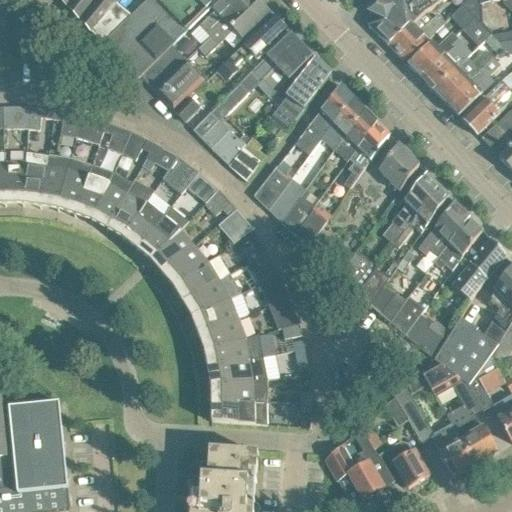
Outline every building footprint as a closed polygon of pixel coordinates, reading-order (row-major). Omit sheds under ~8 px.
[(72,0),(67,7),(80,21),(96,0),(72,0)] [(111,0),(96,0),(80,21),(84,25),(91,33),(92,31),(117,4),(111,0)] [(221,0),(160,0),(157,3),(153,0),(149,0),(133,16),(103,44),(101,46),(136,83),(141,78),(155,65),(158,62),(211,10),(221,0)] [(243,42),(272,15),(257,0),(252,0),(210,40),(198,52),(206,59),(234,32),(243,42)] [(252,0),(221,0),(211,10),(215,14),(200,28),(210,40),(252,0)] [(432,12),(449,0),(380,0),(380,3),(375,1),(369,15),(373,17),(369,26),(369,28),(389,47),(411,25),(413,28),(421,20),(426,15),(429,14),(432,12)] [(482,7),(481,0),(466,0),(467,4),(462,8),(483,27),(482,7)] [(92,31),(91,33),(103,44),(133,16),(117,4),(92,31)] [(267,52),(274,46),(289,32),(275,17),(229,61),(229,62),(236,68),(244,60),(251,61),(255,56),(263,48),(267,52)] [(421,20),(413,28),(411,25),(389,47),(405,64),(445,25),(438,17),(428,26),(421,20)] [(484,29),(483,29),(475,20),(472,23),(465,30),(465,31),(464,32),(471,40),(479,48),(485,42),(491,36),(484,29)] [(421,80),(457,43),(459,41),(452,34),(437,48),(432,43),(408,67),(421,80)] [(277,93),(313,58),(292,35),(268,58),(240,85),(250,96),(265,81),(277,93)] [(504,50),(491,36),(485,42),(498,56),(504,50)] [(433,92),(457,69),(468,59),(472,55),(459,41),(457,43),(421,80),(433,92)] [(161,66),(158,62),(155,65),(141,78),(155,93),(187,63),(175,52),(161,66)] [(446,105),(492,60),(485,52),(472,64),(468,59),(457,69),(433,92),(446,105)] [(493,59),(492,60),(446,105),(459,118),(473,104),(494,84),(489,79),(500,67),(493,59)] [(286,133),(331,76),(316,60),(303,76),(287,98),(289,99),(271,121),(286,133)] [(239,71),(236,68),(229,62),(216,75),(226,84),(239,71)] [(187,63),(155,93),(174,113),(189,100),(206,84),(187,63)] [(491,123),(511,102),(511,92),(510,91),(511,89),(511,84),(506,78),(494,90),(476,108),(462,122),(477,137),(491,123)] [(322,143),(354,100),(342,87),(341,88),(306,133),(320,145),(322,143)] [(200,111),(189,100),(174,113),(185,126),(200,111)] [(335,154),(366,112),(354,100),(322,143),(335,154)] [(29,131),(30,109),(4,109),(4,118),(4,130),(4,132),(29,131)] [(40,133),(43,111),(30,109),(29,131),(40,133)] [(55,122),(56,113),(47,111),(46,120),(55,122)] [(511,111),(482,140),(496,155),(511,139),(511,111)] [(357,151),(378,125),(366,112),(335,154),(347,165),(357,151)] [(76,140),(82,117),(56,113),(55,122),(63,123),(61,138),(76,140)] [(230,169),(231,170),(245,152),(244,151),(246,148),(211,115),(194,133),(230,169)] [(104,135),(107,125),(82,117),(76,140),(100,148),(104,135)] [(122,156),(132,134),(107,125),(104,135),(113,137),(108,150),(122,156)] [(378,153),(390,136),(378,125),(357,151),(362,156),(348,173),(352,176),(344,188),(350,192),(378,153)] [(150,154),(155,146),(132,134),(122,156),(136,163),(143,150),(150,154)] [(163,151),(155,146),(150,154),(158,159),(163,151)] [(408,183),(420,167),(399,146),(381,171),(379,174),(368,187),(389,209),(408,183)] [(511,173),(511,146),(499,159),(511,173)] [(247,184),(261,165),(245,152),(231,170),(247,184)] [(41,210),(48,167),(49,158),(28,155),(27,164),(24,208),(41,210)] [(58,213),(72,160),(49,157),(49,158),(48,167),(41,210),(58,213)] [(181,197),(198,176),(178,159),(162,182),(181,197)] [(89,177),(93,167),(72,160),(58,213),(75,219),(89,177)] [(24,208),(27,164),(5,164),(6,208),(24,208)] [(92,224),(109,184),(114,175),(93,167),(89,177),(75,219),(92,224)] [(268,212),(292,181),(278,169),(254,199),(268,212)] [(107,233),(128,195),(133,185),(114,175),(109,184),(92,224),(107,233)] [(403,235),(438,186),(427,175),(415,191),(405,202),(408,204),(400,215),(392,225),(393,227),(384,238),(394,248),(403,235)] [(219,192),(205,181),(198,176),(181,197),(181,198),(186,191),(205,207),(219,192)] [(293,181),(292,181),(268,212),(281,226),(298,203),(306,192),(292,182),(293,181)] [(123,241),(147,205),(155,194),(135,182),(133,185),(128,195),(107,233),(123,241)] [(437,214),(449,198),(438,186),(403,235),(394,248),(398,251),(415,231),(420,237),(427,228),(437,214)] [(219,192),(205,207),(205,208),(215,219),(223,211),(229,218),(236,212),(219,192)] [(307,222),(313,213),(298,203),(281,226),(297,239),(307,222)] [(438,260),(469,218),(455,204),(419,249),(427,256),(430,254),(438,260)] [(137,252),(164,218),(147,205),(123,241),(137,252)] [(150,263),(181,232),(188,223),(171,209),(164,218),(137,252),(150,263)] [(235,225),(242,218),(236,212),(229,218),(235,225)] [(327,224),(313,213),(307,222),(297,239),(309,249),(321,233),(327,224)] [(471,248),(483,232),(469,218),(438,260),(447,269),(458,255),(463,259),(471,248)] [(162,277),(195,248),(181,232),(150,263),(162,277)] [(352,261),(321,233),(309,249),(340,278),(352,261)] [(508,258),(507,258),(491,241),(471,266),(473,268),(460,284),(475,297),(487,282),(488,283),(508,258)] [(267,254),(262,246),(255,251),(259,259),(267,254)] [(209,264),(195,248),(162,277),(173,290),(209,264)] [(408,252),(400,265),(398,269),(404,273),(414,257),(408,252)] [(272,262),(267,254),(259,259),(264,267),(272,262)] [(356,255),(352,261),(340,278),(339,279),(354,293),(373,267),(356,255)] [(220,258),(209,264),(173,290),(183,305),(220,283),(239,270),(237,265),(228,271),(220,258)] [(490,360),(511,329),(511,328),(511,268),(493,292),(486,301),(499,313),(484,338),(476,334),(478,331),(461,320),(450,338),(433,362),(444,369),(460,381),(471,388),(476,379),(490,360)] [(370,308),(384,288),(389,281),(375,272),(357,297),(370,309),(370,308)] [(281,277),(260,287),(263,293),(269,309),(290,301),(281,277)] [(231,301),(220,283),(183,305),(192,320),(231,301)] [(391,325),(406,304),(384,288),(370,308),(391,325)] [(405,338),(421,317),(425,311),(410,299),(406,304),(391,325),(391,326),(405,338)] [(239,321),(231,301),(192,320),(198,337),(239,321)] [(300,326),(290,301),(269,309),(279,332),(283,331),(300,326)] [(433,362),(450,338),(421,317),(405,338),(433,362)] [(247,341),(239,321),(198,337),(204,353),(247,341)] [(302,338),(300,326),(283,331),(285,341),(302,338)] [(495,368),(511,357),(511,328),(511,329),(490,360),(495,368)] [(259,338),(247,341),(204,353),(208,370),(251,362),(263,360),(259,338)] [(305,352),(303,343),(294,344),(296,353),(305,352)] [(309,372),(307,360),(305,352),(296,353),(300,374),(309,372)] [(268,382),(263,360),(251,362),(208,370),(211,388),(268,382)] [(490,360),(476,379),(480,385),(499,374),(495,368),(490,360)] [(424,380),(444,369),(433,362),(420,373),(424,380)] [(471,388),(460,381),(444,369),(424,380),(436,399),(453,389),(470,419),(483,412),(484,414),(485,413),(471,388)] [(424,380),(420,373),(407,386),(411,393),(424,380)] [(480,385),(476,379),(471,388),(485,413),(493,408),(480,385)] [(267,404),(268,382),(211,388),(212,406),(267,404)] [(395,398),(396,400),(409,422),(422,445),(435,437),(407,391),(395,398)] [(301,395),(301,404),(310,404),(310,395),(301,395)] [(0,511),(70,511),(60,404),(11,409),(11,401),(0,402),(0,400),(0,511)] [(409,422),(396,400),(384,408),(385,410),(391,418),(394,422),(398,428),(409,422)] [(268,427),(267,404),(212,406),(212,424),(268,427)] [(311,413),(310,404),(301,404),(301,413),(311,413)] [(511,411),(498,420),(511,445),(511,411)] [(475,467),(498,454),(484,428),(481,430),(475,420),(454,431),(475,467)] [(383,446),(369,421),(361,429),(374,452),(383,446)] [(378,458),(374,452),(361,429),(353,436),(363,454),(352,460),(344,446),(326,462),(338,483),(349,477),(364,503),(385,490),(384,490),(393,484),(378,458)] [(452,480),(475,467),(454,431),(433,443),(439,453),(437,454),(452,480)] [(430,479),(420,462),(415,452),(413,453),(409,446),(402,443),(378,458),(393,484),(402,479),(409,492),(430,479)] [(257,473),(258,455),(210,451),(208,479),(202,478),(200,511),(246,511),(250,472),(257,473)]
